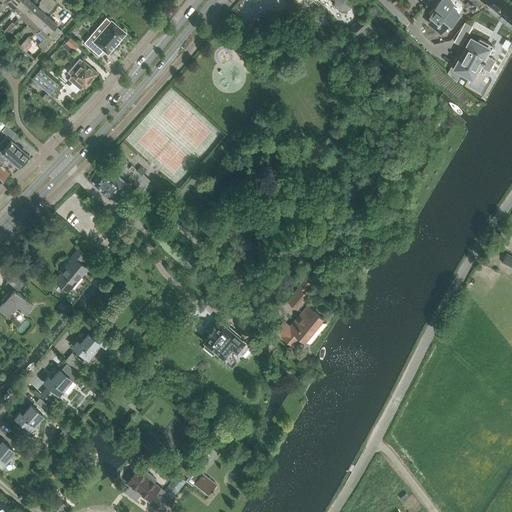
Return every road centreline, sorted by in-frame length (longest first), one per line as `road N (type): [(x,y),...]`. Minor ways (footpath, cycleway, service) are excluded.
road 1 (residential): [(334,511),(511,198)]
road 2 (tertiary): [(0,234),(133,98),(214,0)]
road 3 (tertiary): [(199,0),(0,222)]
